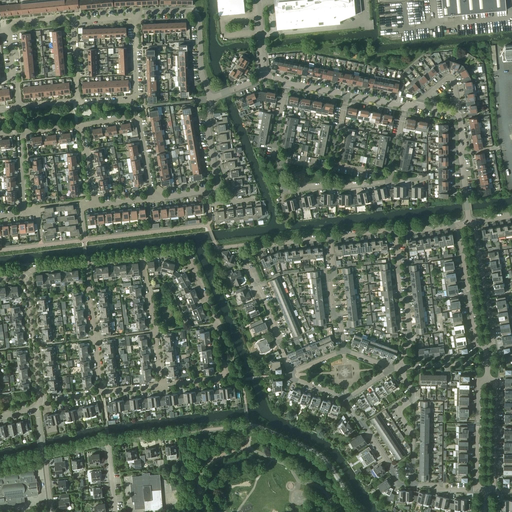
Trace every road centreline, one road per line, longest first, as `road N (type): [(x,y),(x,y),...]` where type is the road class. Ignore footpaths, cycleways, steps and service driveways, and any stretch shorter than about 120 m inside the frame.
road 1 (residential): [(142,255),(187,251),(217,324),(223,376)]
road 2 (residential): [(135,14),(191,10),(211,99)]
road 3 (residential): [(77,102),(73,26),(135,14)]
road 4 (residential): [(400,368),(409,335),(395,231)]
road 5 (residential): [(279,159),(284,190),(388,181)]
road 6 (residential): [(160,385),(142,255)]
road 7 (residential): [(101,392),(86,262)]
road 8 (residential): [(412,485),(412,434),(396,410),(412,391),(400,368)]
road 9 (residential): [(21,274),(39,401)]
road 10 (residential): [(291,374),(243,256)]
road 11 (residential): [(461,224),(474,336),(484,344)]
road 12 (residential): [(484,344),(491,335),(471,223)]
